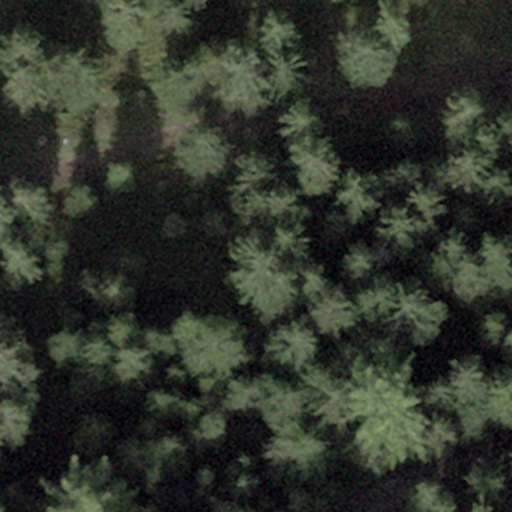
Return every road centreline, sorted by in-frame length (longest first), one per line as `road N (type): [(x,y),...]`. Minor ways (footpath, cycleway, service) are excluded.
road 1 (track): [(511,71),(0,179)]
road 2 (track): [(511,424),(399,483),(366,511)]
